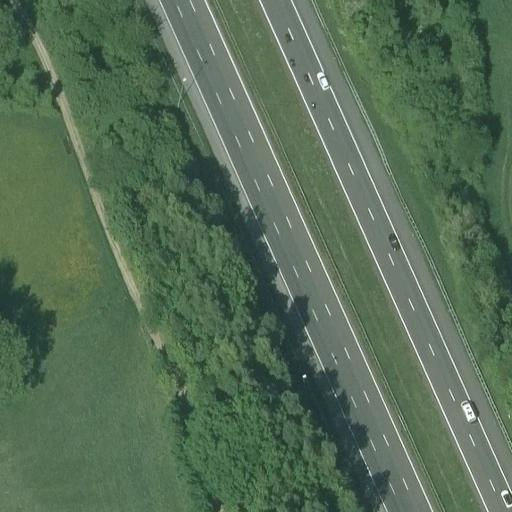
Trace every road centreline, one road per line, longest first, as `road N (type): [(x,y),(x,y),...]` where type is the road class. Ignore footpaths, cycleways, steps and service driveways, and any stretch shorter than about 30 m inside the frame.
road 1 (motorway): [(503,511),(274,0)]
road 2 (motorway): [(166,0),(386,511)]
road 3 (track): [(219,511),(180,389),(19,0)]
